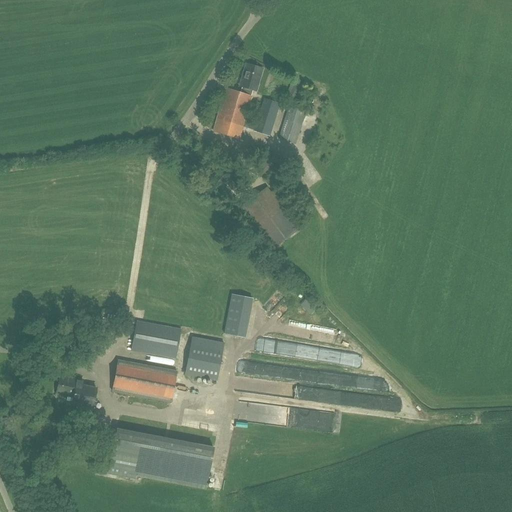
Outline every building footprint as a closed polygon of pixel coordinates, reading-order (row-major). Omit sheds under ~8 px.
[(269,136),(280,103),(264,98),(256,123),(245,120),(251,96),(250,96),(252,90),(256,91),(262,69),(246,64),(240,86),(245,88),(243,94),(225,89),(213,132),(239,139),(243,126),(254,129),(254,131),(269,136)] [(293,100),(301,81),(293,78),(285,97),(293,100)] [(295,144),(305,111),(289,106),(278,139),(295,144)] [(321,146),(323,139),(317,137),(315,144),(321,146)] [(273,153),(254,170),(262,179),(274,168),(281,161),(273,153)] [(318,179),(309,162),(300,167),(309,184),(318,179)] [(253,298),(231,294),(223,334),(245,338),(253,298)] [(269,309),(283,300),(279,294),(265,304),(269,309)] [(175,359),(180,329),(136,321),(131,350),(175,359)] [(306,342),(354,350),(355,343),(345,341),(347,332),(313,326),(313,332),(308,331),(306,342)] [(217,379),(223,343),(191,337),(185,373),(217,379)] [(94,362),(98,343),(83,340),(79,359),(94,362)] [(171,403),(176,371),(117,361),(112,392),(171,403)] [(78,404),(81,385),(82,380),(59,375),(56,394),(67,396),(66,400),(72,401),(72,403),(78,404)] [(383,387),(382,379),(373,380),(374,388),(383,387)] [(81,385),(78,404),(93,407),(96,388),(81,385)] [(333,406),(377,410),(378,399),(334,394),(333,406)] [(135,479),(136,474),(205,487),(213,448),(117,429),(108,474),(135,479)]
